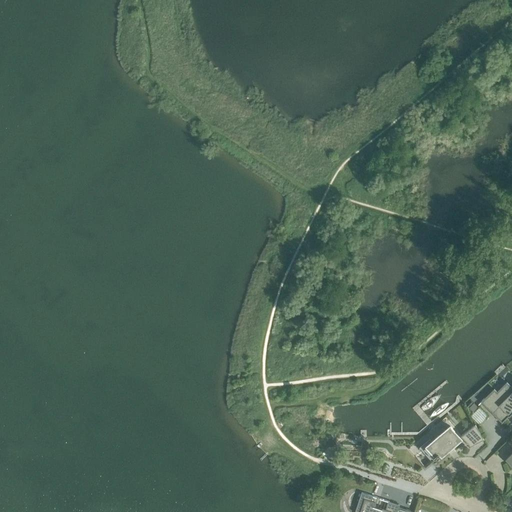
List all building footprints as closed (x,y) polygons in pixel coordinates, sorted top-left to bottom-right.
[(511,412),(511,393),(492,412),(501,422),(502,423),(511,412)] [(472,401),(467,406),(468,409),(469,408),(474,412),(479,408),(472,401)] [(475,424),(461,436),(470,447),(483,439),(475,424)] [(434,459),(439,455),(450,446),(452,448),(461,440),(450,426),(423,449),(432,461),(434,459)] [(397,511),(399,505),(388,501),(385,510),(373,506),(375,503),(371,502),(373,496),(361,493),(354,511),(397,511)]
